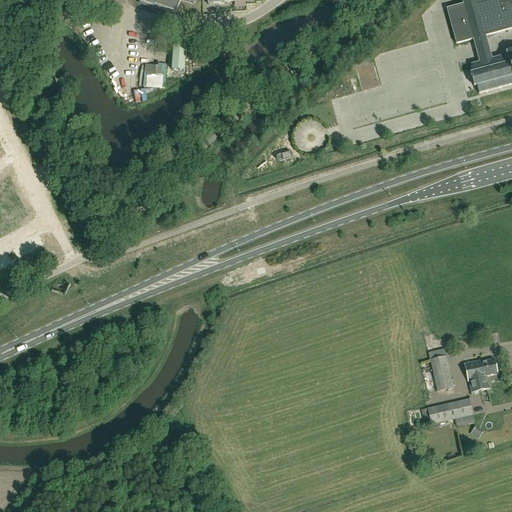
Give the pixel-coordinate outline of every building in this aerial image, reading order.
[(138,0),(138,2),(153,7),(154,5),(176,13),(180,0),(181,0),(193,4),(195,0),(194,0),(207,0),(208,6),(224,5),(224,3),(247,2),(246,0),(138,0)] [(511,50),(506,52),(507,55),(492,59),(485,36),(511,28),(511,0),(481,0),(476,1),(475,0),(465,0),(462,1),(463,5),(447,9),(456,44),(473,40),(479,63),(471,65),(472,68),(475,79),(479,94),(511,84),(511,50)] [(373,63),(356,68),(362,91),(380,87),(373,63)] [(1,173),(0,173),(0,189),(4,195),(12,188),(1,173)] [(441,358),(430,361),(438,392),(454,389),(446,357),(441,358)] [(469,382),(472,393),(473,393),(474,394),(475,395),(478,394),(479,393),(478,392),(489,389),(486,376),(497,374),(494,360),(481,363),(480,361),(464,365),(468,382),(469,382)] [(448,422),(455,420),(473,416),(469,400),(444,405),(448,422)] [(477,429),(472,435),(480,441),(485,434),(477,429)]
